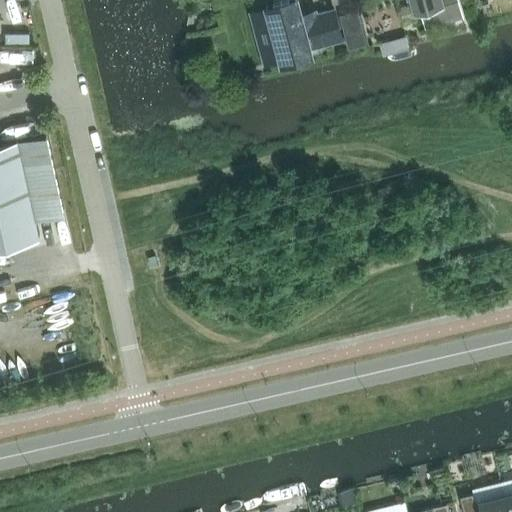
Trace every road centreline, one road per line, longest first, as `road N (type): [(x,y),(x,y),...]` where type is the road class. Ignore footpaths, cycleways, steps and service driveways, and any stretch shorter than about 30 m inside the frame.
road 1 (unclassified): [(145,425),(48,0)]
road 2 (tertiary): [(145,425),(511,341)]
road 3 (tertiary): [(0,458),(145,425)]
